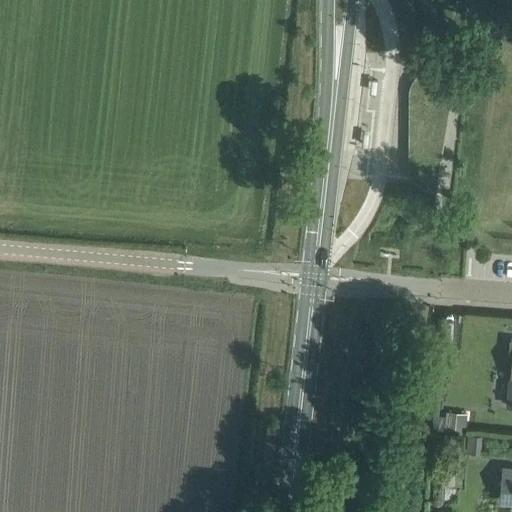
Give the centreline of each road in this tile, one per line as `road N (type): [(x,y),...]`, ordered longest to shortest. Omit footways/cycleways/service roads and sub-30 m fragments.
road 1 (primary): [(288,511),(331,120)]
road 2 (unclassified): [(184,266),(0,250)]
road 3 (primary): [(331,120),(353,0)]
road 4 (primary): [(328,0),(331,120)]
